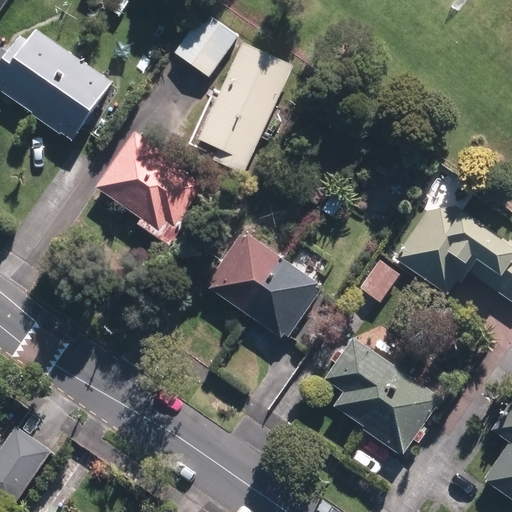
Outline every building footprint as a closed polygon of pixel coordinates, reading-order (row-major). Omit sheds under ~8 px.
[(178,51),(212,76),(242,35),(207,11),(178,51)] [(68,76),(81,57),(41,29),(33,40),(26,35),(0,71),(0,86),(36,112),(64,73),(68,76)] [(247,40),(202,138),(222,147),(217,158),(249,173),(299,64),(247,40)] [(64,73),(36,112),(77,141),(118,84),(81,57),(68,76),(64,73)] [(140,130),(100,186),(145,217),(142,222),(174,244),(193,217),(188,214),(208,184),(167,156),(170,151),(140,130)] [(385,146),(347,204),(390,231),(427,174),(385,146)] [(333,195),(323,210),(334,218),(345,202),(333,195)] [(457,207),(430,211),(399,257),(451,292),(460,278),(465,281),(472,271),(511,298),(511,240),(459,204),(457,207)] [(283,260),(286,255),(250,230),(247,235),(243,232),(210,279),(215,282),(211,287),(248,312),(272,276),(274,276),(284,261),(283,260)] [(375,256),(365,249),(344,280),(354,287),(375,256)] [(272,276),(248,312),(284,337),(287,332),(291,335),(324,287),(320,285),(322,280),(286,255),(283,260),(284,261),(274,276),(272,276)] [(383,258),(363,285),(383,301),(404,274),(383,258)] [(453,328),(464,313),(451,303),(440,319),(453,328)] [(404,374),(407,369),(358,336),(329,377),(348,390),(338,404),(367,424),(390,390),(392,391),(397,384),(399,385),(405,375),(404,374)] [(390,390),(367,424),(368,425),(366,428),(403,454),(407,449),(409,451),(447,397),(407,369),(404,374),(405,375),(399,385),(397,384),(392,391),(390,390)] [(511,495),(511,403),(495,428),(511,439),(511,440),(486,477),(511,495)] [(19,424),(0,452),(0,501),(14,511),(56,450),(19,424)]
